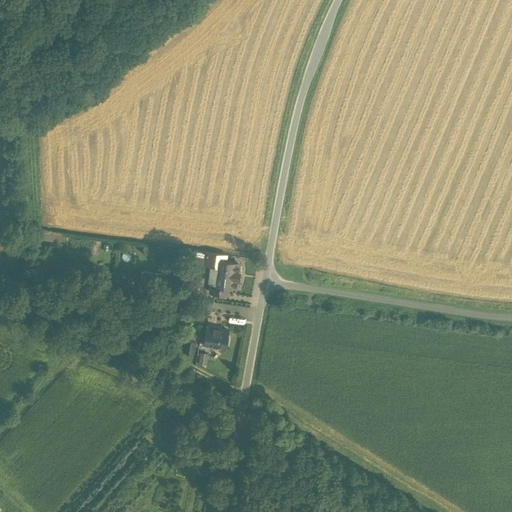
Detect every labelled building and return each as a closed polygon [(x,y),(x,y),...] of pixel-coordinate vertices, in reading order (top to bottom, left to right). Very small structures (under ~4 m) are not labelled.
[(226,254),(208,251),(207,252),(207,254),(206,263),(216,265),(215,272),(216,272),(214,282),(213,282),(213,281),(211,291),(227,293),(228,285),(235,286),(236,278),(238,278),(239,271),(237,270),(238,262),(225,260),(226,254)] [(68,267),(42,263),(41,271),(67,275),(68,267)] [(165,274),(143,271),(141,285),(163,288),(165,274)] [(202,309),(180,305),(178,318),(189,319),(190,313),(201,314),(202,309)] [(229,329),(207,325),(203,343),(226,347),(229,329)] [(196,341),(186,339),(183,351),(193,353),(196,341)]
